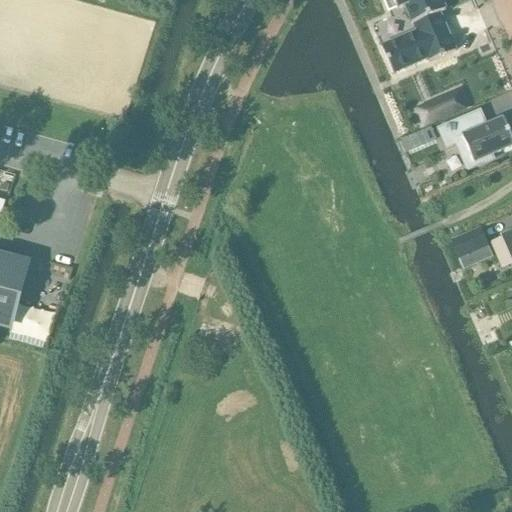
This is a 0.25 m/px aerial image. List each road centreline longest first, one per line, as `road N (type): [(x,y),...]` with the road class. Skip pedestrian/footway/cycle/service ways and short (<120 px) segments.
road 1 (tertiary): [(101,390),(180,154),(246,0)]
road 2 (tertiary): [(101,390),(51,511)]
road 3 (tertiary): [(71,511),(101,390)]
